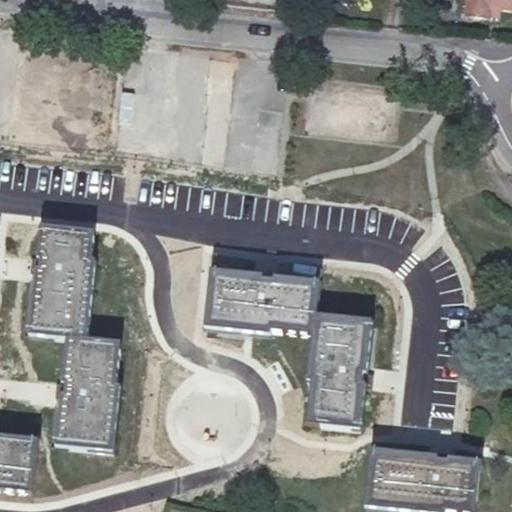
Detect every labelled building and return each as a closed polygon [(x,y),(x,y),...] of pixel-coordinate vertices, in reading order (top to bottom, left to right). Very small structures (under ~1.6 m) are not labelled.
[(502,11),(511,12),(511,0),(471,0),(469,19),(490,22),(491,18),(501,20),(502,11)] [(178,50),(163,174),(219,181),(230,56),(178,50)] [(29,261),(21,337),(83,344),(93,268),(89,268),(92,239),(41,233),(38,263),(29,261)] [(211,271),(204,340),(244,344),(244,338),(270,341),(270,337),(312,341),(318,291),(275,287),(276,278),(211,271)] [(378,331),(315,324),(308,388),(312,388),(307,431),(358,436),(363,392),(371,393),(378,331)] [(118,351),(67,345),(62,387),(54,386),(48,449),(111,456),(117,394),(113,393),(118,351)] [(0,494),(30,498),(36,446),(0,442),(0,494)] [(372,451),(365,511),(472,511),(477,470),(449,467),(449,458),(372,451)]
